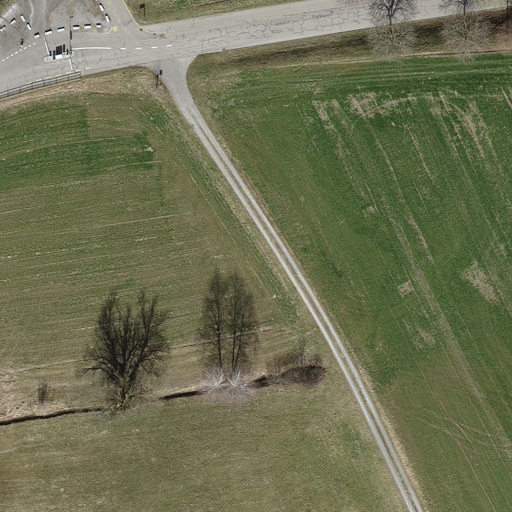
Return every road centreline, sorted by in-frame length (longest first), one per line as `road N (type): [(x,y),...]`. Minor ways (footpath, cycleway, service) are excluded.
road 1 (track): [(155,48),(336,346),(415,511)]
road 2 (residential): [(459,0),(136,49)]
road 3 (unclassified): [(136,49),(62,55),(0,81)]
